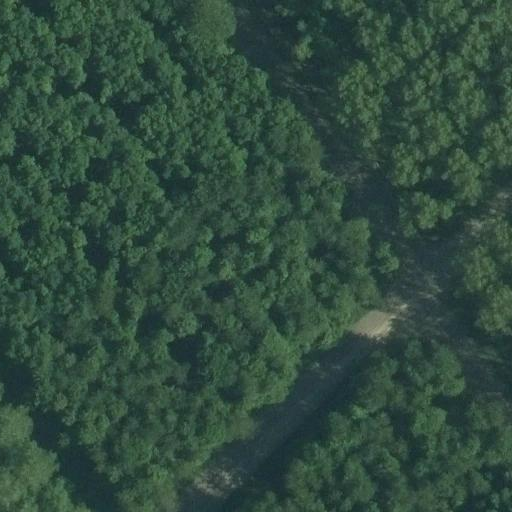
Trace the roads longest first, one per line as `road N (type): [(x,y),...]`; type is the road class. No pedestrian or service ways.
road 1 (track): [(511,388),(240,0)]
road 2 (track): [(511,200),(212,511)]
